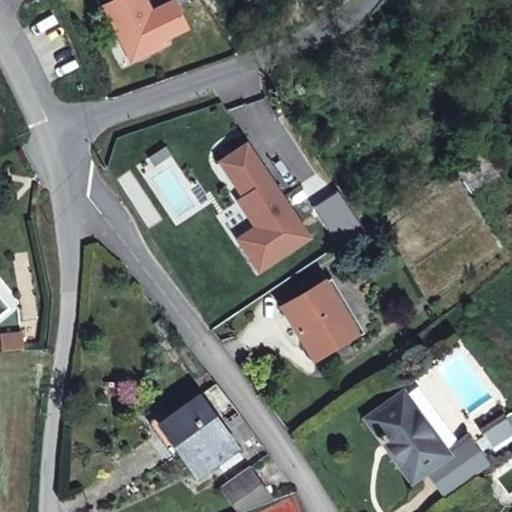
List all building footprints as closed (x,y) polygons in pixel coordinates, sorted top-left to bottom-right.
[(456,166),(474,193),(497,176),(481,150),(456,166)] [(283,306),(314,358),(355,334),(336,303),(344,298),(332,277),(283,306)] [(4,336),(5,351),(25,350),(24,335),(4,336)] [(205,392),(243,444),(254,435),(216,384),(205,392)] [(446,453),(403,393),(367,419),(412,480),(448,455),(446,453)] [(160,425),(198,477),(218,462),(237,449),(199,396),(160,425)] [(511,456),(511,433),(499,415),(446,453),(448,455),(470,487),(511,456)] [(218,462),(224,472),(243,458),(237,449),(218,462)] [(221,489),(236,511),(242,511),(274,500),(251,468),(221,489)]
